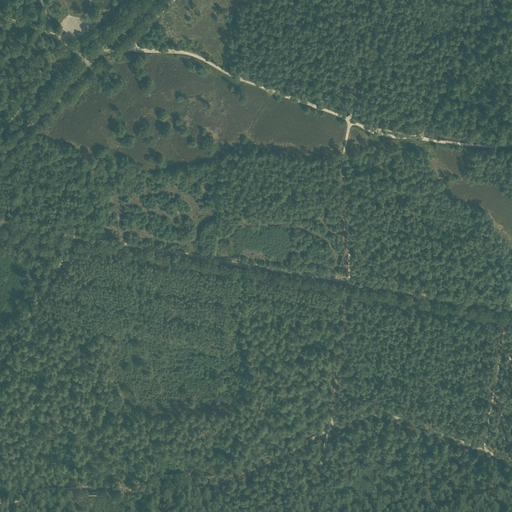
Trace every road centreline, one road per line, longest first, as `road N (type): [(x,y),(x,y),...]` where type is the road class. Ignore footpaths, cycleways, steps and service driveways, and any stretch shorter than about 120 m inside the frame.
road 1 (track): [(511,457),(391,415),(362,414),(228,477),(101,487)]
road 2 (track): [(350,281),(70,235)]
road 3 (track): [(125,49),(190,54),(349,120)]
road 4 (track): [(350,281),(313,511)]
road 5 (unclassified): [(0,156),(151,0)]
road 6 (track): [(511,145),(379,133),(349,120)]
road 7 (track): [(511,308),(350,281)]
road 8 (track): [(349,120),(350,281)]
road 9 (track): [(0,357),(70,235)]
road 10 (track): [(481,450),(508,317)]
